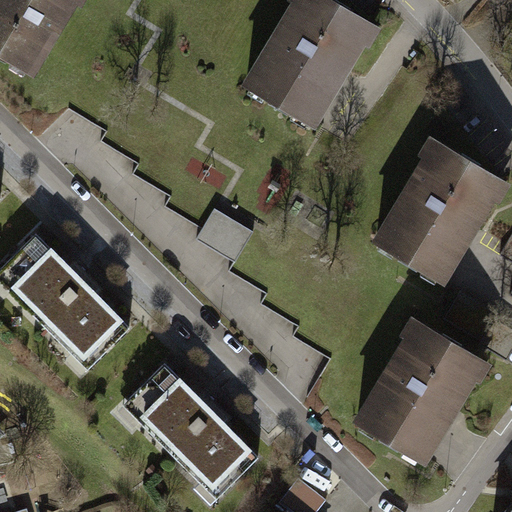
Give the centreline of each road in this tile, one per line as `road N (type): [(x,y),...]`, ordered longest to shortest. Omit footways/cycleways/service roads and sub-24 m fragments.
road 1 (residential): [(395,511),(0,124)]
road 2 (residential): [(511,131),(399,0)]
